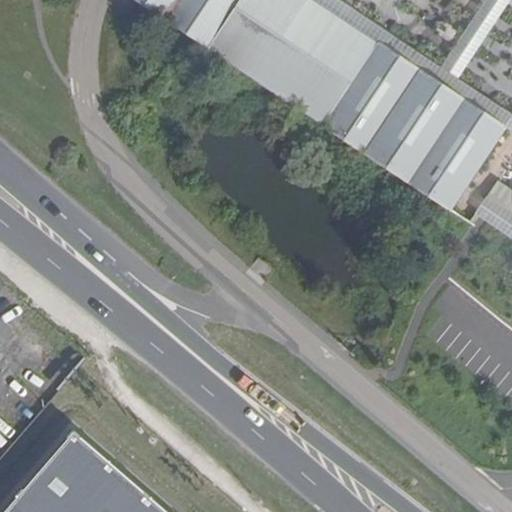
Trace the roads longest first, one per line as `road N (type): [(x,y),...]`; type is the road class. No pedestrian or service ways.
road 1 (primary): [(408,511),(0,175)]
road 2 (primary): [(0,223),(346,511)]
